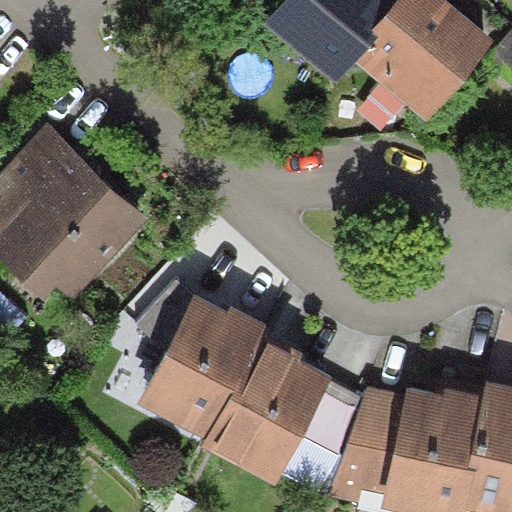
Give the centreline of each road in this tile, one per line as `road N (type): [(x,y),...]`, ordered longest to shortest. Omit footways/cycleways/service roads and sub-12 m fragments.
road 1 (residential): [(253,204),(342,306),(401,306),(441,290),(479,232),(434,185),(383,164),(306,172)]
road 2 (residential): [(11,0),(253,204)]
